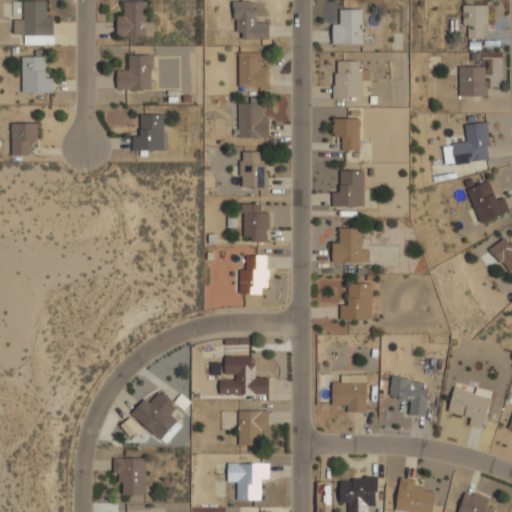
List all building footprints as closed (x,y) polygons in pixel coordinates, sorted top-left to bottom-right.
[(24,0),(47,0),(47,16),(53,16),(53,34),(24,34),(24,0)] [(268,38),(243,38),(243,30),(237,30),(236,18),(234,18),(234,9),(232,9),(232,0),(251,0),(252,9),(255,9),(255,22),(268,22),(268,38)] [(146,1),(146,35),(118,35),(118,16),(125,16),(125,1),(146,1)] [(486,4),(463,4),(463,37),(486,37),(486,4)] [(361,8),(340,8),(340,20),(330,20),(330,43),(361,43),(361,8)] [(239,52),(261,52),(261,66),(269,66),(269,86),(239,86),(239,52)] [(129,55),(151,55),(151,80),(156,80),(156,89),(117,88),(117,69),(129,69),(129,55)] [(22,56),(45,56),(46,72),(44,72),(44,78),(53,78),(53,90),(22,91),(22,56)] [(331,98),(360,98),(360,86),(368,86),(368,69),(360,69),(360,59),(331,59),(331,98)] [(458,95),(485,95),(485,66),(458,66),(458,95)] [(239,103),(262,103),(262,118),(269,118),(269,136),(239,136),(239,103)] [(164,115),(164,133),(166,133),(166,150),(148,150),(148,156),(141,156),(141,149),(132,149),(132,135),(141,135),(141,115),(164,115)] [(332,140),(341,140),(341,150),(359,150),(359,117),(332,117),(332,140)] [(485,121),(463,124),(465,141),(451,143),(453,164),(490,159),(485,121)] [(12,123),(36,123),(36,141),(29,141),(29,154),(12,154),(12,123)] [(264,152),(264,163),(266,163),(266,175),(268,176),(268,188),(254,188),(254,187),(243,186),(243,175),(240,175),(240,160),(243,160),(244,151),(264,152)] [(362,206),(362,170),(342,170),(342,188),(331,188),(331,206),(362,206)] [(476,222),(508,212),(503,194),(492,198),(487,181),(465,188),(476,222)] [(244,237),(244,213),(241,213),(241,203),(261,203),(261,211),(269,211),(269,229),(267,229),(266,241),(252,241),(252,237),(244,237)] [(228,216),(237,217),(237,227),(228,227),(228,216)] [(368,263),(368,244),(360,244),(360,227),(340,227),(340,238),(331,238),(331,263),(368,263)] [(511,276),(511,241),(507,234),(487,247),(509,279),(511,276)] [(241,293),(241,269),(246,269),(246,255),(266,255),(266,269),(269,269),(269,276),(267,276),(268,286),(261,286),(261,293),(241,293)] [(371,282),(349,282),(349,301),(339,301),(339,319),(371,319),(371,282)] [(268,395),(268,375),(254,375),(255,355),(225,354),(224,378),(219,378),(219,394),(268,395)] [(365,412),(365,373),(347,373),(347,383),(331,383),(331,402),(342,402),(342,412),(365,412)] [(427,388),(419,387),(419,378),(390,376),(388,400),(407,401),(406,414),(425,415),(427,388)] [(491,392),(452,384),(447,411),(467,414),(465,425),(484,428),(491,392)] [(146,395),(130,413),(163,443),(180,425),(169,414),(176,406),(161,392),(153,401),(146,395)] [(267,410),(237,410),(237,446),(256,446),(256,432),(267,432),(267,410)] [(139,429),(130,417),(121,425),(130,437),(139,429)] [(145,495),(145,456),(112,456),(112,476),(122,476),(122,495),(145,495)] [(236,499),(258,499),(258,483),(268,483),(268,462),(227,462),(227,481),(236,481),(236,499)] [(376,511),(376,476),(339,476),(339,503),(348,503),(348,511),(376,511)] [(413,511),(431,511),(433,492),(416,490),(418,479),(399,477),(395,510),(413,511)] [(491,511),(493,509),(484,505),(487,497),(464,488),(455,511),(491,511)]
